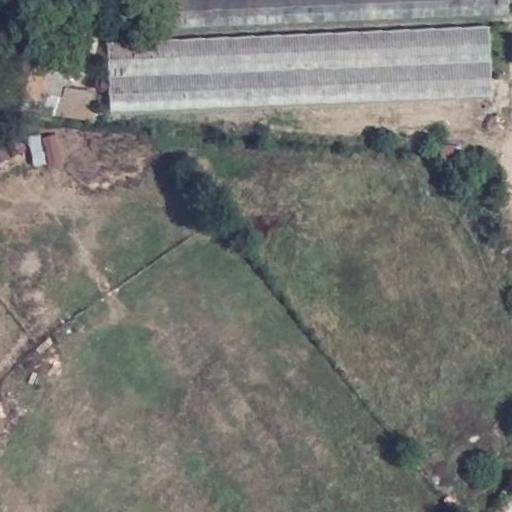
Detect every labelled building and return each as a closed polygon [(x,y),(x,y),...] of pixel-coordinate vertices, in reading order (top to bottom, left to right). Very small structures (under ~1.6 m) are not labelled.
[(153,0),(155,29),(506,14),(505,0),(153,0)] [(107,45),(109,111),(490,95),(485,29),(107,45)] [(48,121),(51,115),(89,117),(92,92),(64,87),(74,52),(22,39),(0,110),(48,121)] [(27,140),(33,167),(60,161),(55,134),(27,140)] [(440,159),(462,160),(463,146),(441,145),(440,159)]
